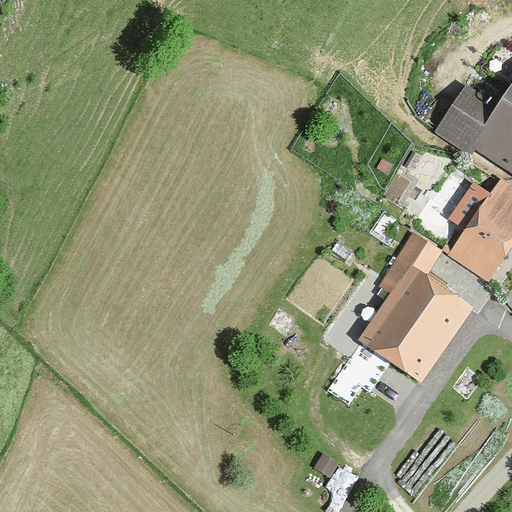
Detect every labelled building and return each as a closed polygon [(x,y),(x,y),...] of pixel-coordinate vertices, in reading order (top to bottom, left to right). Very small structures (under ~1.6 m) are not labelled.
[(471,155),(475,148),(499,110),(467,88),(438,132),(471,155)] [(511,89),(499,110),(475,148),(511,172),(511,89)] [(497,268),(511,245),(511,190),(501,183),(484,208),(473,200),(457,222),(469,230),(451,256),(486,279),(495,266),(497,268)] [(381,286),(395,295),(416,264),(428,271),(439,253),(413,236),(381,286)] [(446,284),(428,271),(416,264),(395,295),(328,391),(340,400),(332,411),(343,419),(352,407),(348,404),(382,356),(418,381),(469,309),(442,290),(446,284)]
